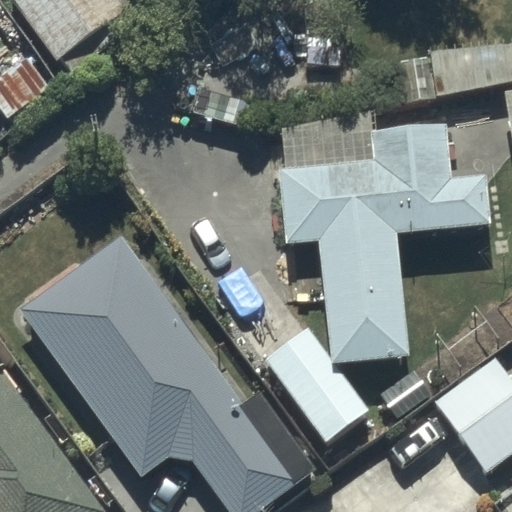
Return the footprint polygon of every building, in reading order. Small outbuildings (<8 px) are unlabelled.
[(121,0),(15,0),(59,62),(65,58),(76,73),(130,36),(119,19),(130,12),(121,0)] [(377,108),(284,124),(288,166),(281,167),(287,236),(319,234),(330,362),(411,355),(401,231),(488,224),(484,176),(450,179),(445,125),(379,131),(377,108)] [(243,403),(124,236),(24,310),(144,477),(170,459),(195,459),(232,511),(255,511),(298,482),(282,459),(299,447),(259,391),(243,403)] [(511,377),(497,358),(436,404),(488,472),(511,454),(511,377)] [(0,364),(0,511),(103,511),(106,510),(0,364)]
